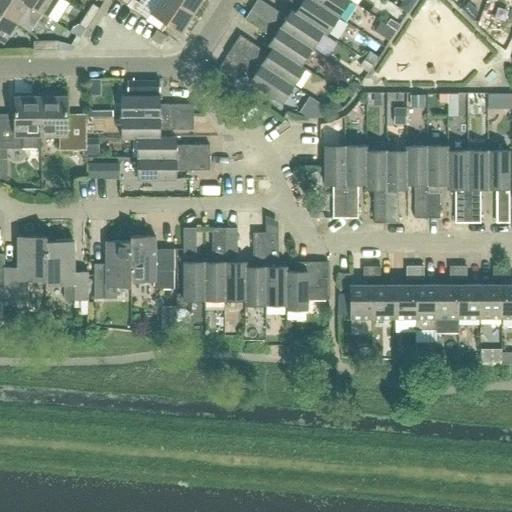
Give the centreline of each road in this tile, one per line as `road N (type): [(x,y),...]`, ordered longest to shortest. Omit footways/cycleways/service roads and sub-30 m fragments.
road 1 (residential): [(285,205),(16,210),(0,201)]
road 2 (residential): [(511,241),(309,241),(285,205)]
road 3 (residential): [(0,68),(171,68),(195,61)]
road 4 (residential): [(285,205),(195,61)]
